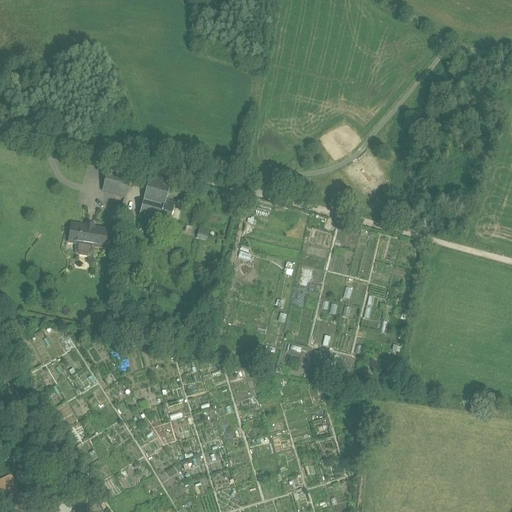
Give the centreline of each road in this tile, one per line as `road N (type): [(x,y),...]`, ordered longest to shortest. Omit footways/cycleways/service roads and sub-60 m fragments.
road 1 (unclassified): [(260,196),(0,125)]
road 2 (unclassified): [(260,196),(511,262)]
road 3 (unclassified): [(94,511),(28,420),(0,357)]
